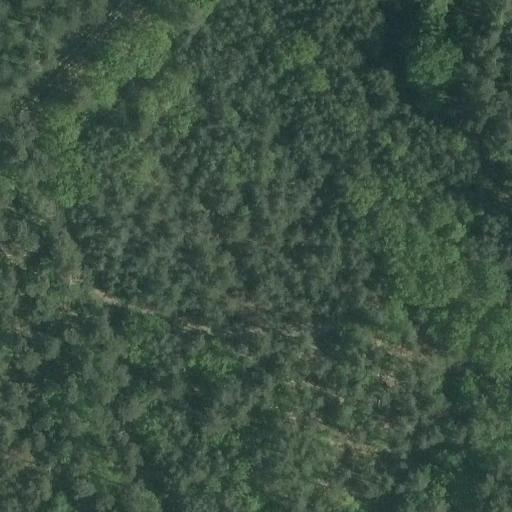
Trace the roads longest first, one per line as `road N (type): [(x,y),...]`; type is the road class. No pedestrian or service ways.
road 1 (track): [(22,112),(92,285),(121,307),(272,336),(384,307),(511,307)]
road 2 (track): [(404,0),(511,216)]
road 3 (track): [(135,0),(0,134)]
